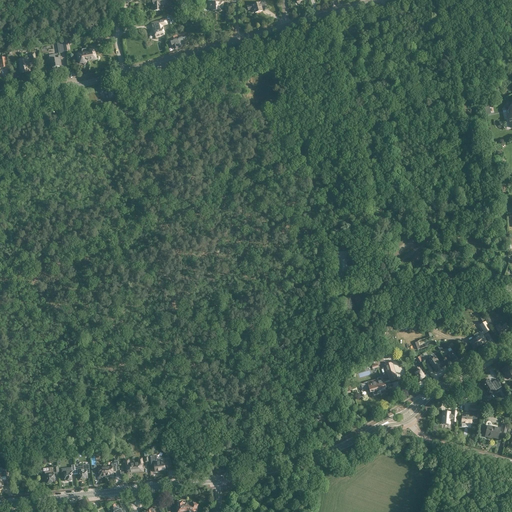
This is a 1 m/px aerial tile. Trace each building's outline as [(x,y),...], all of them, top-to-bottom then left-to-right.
[(165,4),(164,0),(152,0),(153,5),(154,4),(154,11),(161,11),(160,5),(165,4)] [(223,7),(222,2),(222,0),(208,0),(209,8),(212,8),(212,11),(214,11),(215,11),(215,12),(216,12),(217,12),(218,11),(220,10),(220,7),(223,7)] [(254,9),(255,13),(262,11),(261,7),(265,6),(263,0),(260,1),(260,2),(252,5),(247,6),(248,10),(254,9)] [(154,23),(152,24),(153,27),(154,30),(156,38),(165,36),(162,25),(166,24),(165,20),(154,23)] [(186,37),(178,39),(181,48),(186,47),(186,46),(188,45),(186,37)] [(175,50),(181,48),(178,39),(170,41),(173,50),(175,49),(175,50)] [(95,57),(94,48),(91,48),(90,49),(90,50),(86,51),(88,61),(97,60),(97,59),(98,59),(98,58),(97,58),(97,57),(96,57),(95,57)] [(86,51),(86,49),(83,50),(83,54),(77,55),(78,59),(79,59),(80,64),(83,63),(83,64),(84,65),(85,65),(86,64),(86,63),(86,62),(88,61),(86,51)] [(19,69),(20,73),(30,71),(29,67),(30,67),(30,63),(36,62),(34,53),(31,54),(32,59),(18,61),(19,65),(18,65),(18,69),(19,69)] [(49,56),(51,68),(60,66),(59,60),(60,60),(60,56),(57,57),(56,54),(49,56)] [(112,90),(110,91),(108,86),(107,86),(106,82),(99,84),(101,92),(104,92),(103,90),(107,89),(108,91),(109,98),(114,97),(112,90)] [(352,261),(351,251),(334,253),(335,263),(337,263),(338,276),(339,276),(340,283),(350,282),(349,277),(348,277),(346,261),(352,261)] [(479,334),(481,336),(476,339),(480,345),(486,341),(482,335),(490,330),(485,322),(480,325),(484,331),(479,334)] [(500,335),(505,331),(509,329),(506,324),(501,327),(499,325),(495,327),(500,335)] [(469,343),(473,349),(480,345),(476,339),(469,343)] [(447,348),(440,352),(443,357),(447,355),(452,362),(457,359),(455,355),(452,351),(449,353),(447,348)] [(422,354),(419,356),(419,357),(421,359),(422,359),(425,364),(430,361),(428,358),(427,356),(424,357),(422,354)] [(442,367),(435,357),(431,359),(430,358),(428,358),(430,361),(432,364),(431,364),(436,371),(440,369),(439,368),(442,367)] [(390,382),(391,382),(397,380),(392,363),(385,365),(390,382)] [(511,368),(510,366),(503,370),(508,379),(511,376),(511,368)] [(422,380),(422,379),(425,377),(419,368),(416,369),(418,372),(415,373),(419,381),(420,380),(420,381),(422,380)] [(386,388),(384,382),(384,381),(383,381),(382,378),(381,379),(380,378),(377,379),(377,380),(367,383),(370,393),(372,392),(374,396),(381,394),(380,392),(385,390),(384,388),(386,388)] [(481,384),(483,387),(484,386),(487,390),(485,391),(488,396),(496,391),(495,391),(502,387),(498,380),(493,383),(491,384),(489,381),(487,382),(486,380),(481,383),(481,384)] [(467,423),(471,424),(471,423),(472,423),(472,424),(476,424),(477,418),(477,414),(478,407),(470,406),(470,411),(473,411),(473,417),(472,417),(468,416),(466,415),(466,416),(462,416),(461,423),(466,423),(467,423)] [(448,414),(448,412),(443,412),(443,415),(441,415),(441,419),(442,419),(442,424),(443,424),(443,425),(448,425),(449,424),(450,424),(450,421),(452,421),(452,422),(456,422),(457,412),(453,411),(453,414),(448,414)] [(492,437),(498,439),(499,435),(505,437),(508,425),(504,424),(502,432),(500,432),(500,429),(488,426),(486,432),(485,432),(485,435),(485,436),(485,437),(491,438),(492,437)] [(150,465),(155,464),(155,470),(159,470),(159,471),(165,470),(164,463),(158,463),(157,457),(149,458),(150,465)] [(139,459),(139,463),(134,464),(135,472),(143,472),(143,469),(144,469),(144,467),(143,466),(142,459),(139,459)] [(112,464),(112,467),(105,468),(106,476),(107,476),(108,476),(109,476),(110,476),(113,475),(113,472),(116,472),(116,470),(119,470),(118,460),(114,461),(115,464),(112,464)] [(127,471),(127,473),(135,472),(134,464),(129,464),(128,460),(126,461),(126,467),(125,468),(126,470),(127,471)] [(78,468),(75,468),(76,473),(76,475),(78,474),(80,474),(81,479),(82,480),(84,480),(85,479),(85,478),(88,477),(87,473),(90,473),(89,464),(83,465),(83,467),(78,467),(78,468)] [(62,473),(61,473),(62,479),(65,479),(65,480),(67,480),(68,481),(69,481),(71,481),(72,480),(72,475),(73,475),(76,475),(76,473),(75,468),(75,465),(72,466),(72,471),(71,471),(71,468),(61,469),(62,473)] [(45,472),(45,475),(46,482),(48,482),(48,483),(49,484),(51,484),(52,483),(52,482),(55,481),(54,473),(55,473),(55,474),(59,473),(58,466),(54,466),(54,468),(50,468),(50,471),(45,472)] [(103,476),(103,477),(105,477),(105,476),(106,476),(105,468),(97,469),(96,466),(94,466),(94,468),(92,468),(92,474),(96,474),(96,473),(99,473),(99,475),(102,475),(102,476),(103,476)] [(0,487),(1,487),(1,485),(3,485),(3,483),(5,482),(5,483),(10,483),(8,472),(4,473),(4,475),(2,476),(2,475),(1,475),(1,473),(0,472),(0,487)] [(186,511),(188,504),(183,503),(182,502),(181,502),(181,501),(179,501),(179,502),(178,503),(178,506),(177,506),(177,511),(186,511)] [(198,505),(197,505),(197,504),(197,503),(195,503),(194,503),(194,504),(193,503),(193,504),(188,504),(186,511),(196,511),(198,509),(197,508),(198,505)]
